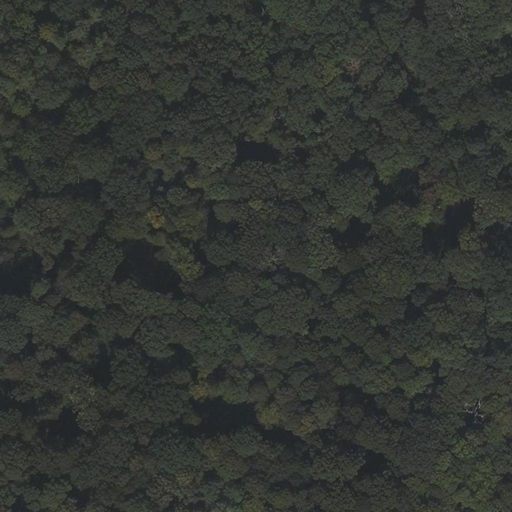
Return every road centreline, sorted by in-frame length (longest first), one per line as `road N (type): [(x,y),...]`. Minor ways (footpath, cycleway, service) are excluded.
road 1 (track): [(396,511),(511,361)]
road 2 (track): [(511,118),(408,0)]
